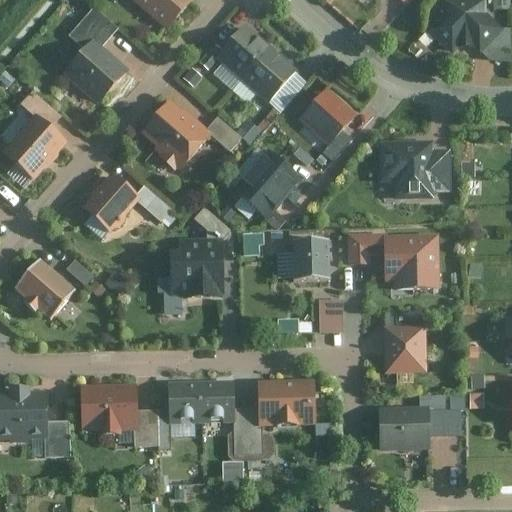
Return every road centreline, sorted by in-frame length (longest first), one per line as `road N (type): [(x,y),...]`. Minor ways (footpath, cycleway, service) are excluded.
road 1 (residential): [(0,369),(352,359),(357,502)]
road 2 (residential): [(230,0),(0,261)]
road 3 (residential): [(511,100),(406,80),(297,0)]
road 4 (residential): [(511,498),(357,502)]
